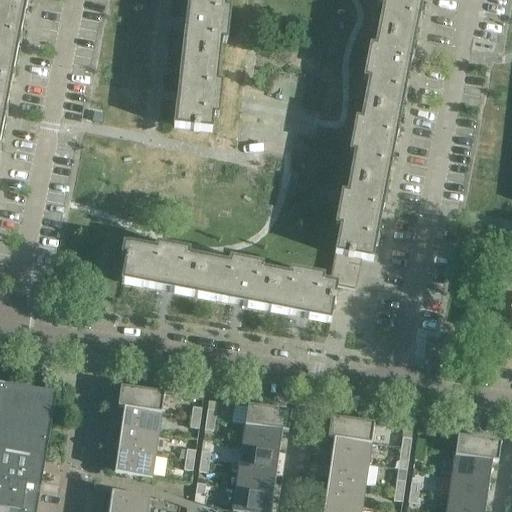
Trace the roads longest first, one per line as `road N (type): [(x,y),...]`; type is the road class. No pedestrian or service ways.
road 1 (residential): [(391,386),(467,0)]
road 2 (residential): [(391,386),(9,327)]
road 3 (residential): [(9,327),(74,0)]
road 4 (residential): [(511,404),(391,386)]
